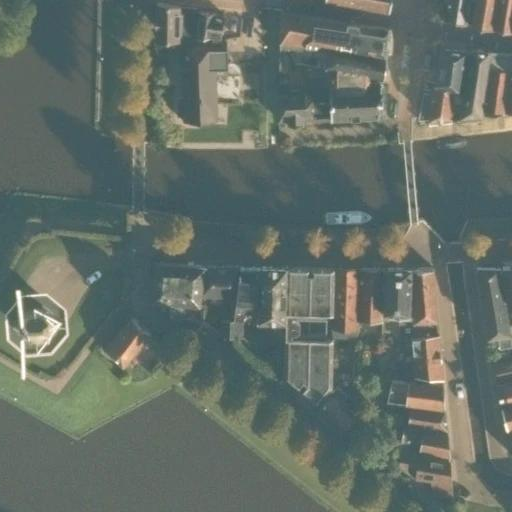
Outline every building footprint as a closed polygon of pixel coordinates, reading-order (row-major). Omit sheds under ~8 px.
[(390,0),(326,0),(355,5),(389,12),(390,0)] [(447,0),(444,18),(445,18),(447,21),(466,24),(470,0),(447,0)] [(492,29),(496,0),(474,0),(471,25),(492,29)] [(511,0),(496,0),(492,29),(511,31),(511,0)] [(177,42),(212,39),(211,37),(203,38),(195,37),(199,12),(196,11),(196,8),(179,6),(156,3),(155,41),(178,40),(177,42)] [(304,47),(318,48),(318,47),(319,43),(385,55),(388,28),(337,20),(310,16),(280,11),(279,42),(287,44),(304,47)] [(212,39),(212,43),(223,41),(222,36),(224,16),(199,12),(195,37),(203,38),(211,37),(212,39)] [(226,42),(212,43),(181,44),(184,116),(216,115),(215,75),(227,74),(226,42)] [(351,74),(349,88),(379,85),(379,79),(383,79),(386,56),(385,55),(319,43),(318,47),(318,48),(317,52),(326,53),(324,69),(328,71),(351,74)] [(452,104),(461,105),(469,49),(467,49),(442,47),(440,47),(434,83),(453,90),(452,104)] [(482,114),(491,52),(469,49),(461,105),(459,116),(482,114)] [(511,67),(511,53),(491,52),(482,114),(492,113),(493,118),(504,117),(511,67)] [(328,71),(324,69),(324,70),(328,71),(329,87),(330,87),(330,102),(313,102),(313,98),(304,90),(277,91),(278,121),(288,121),(288,125),(303,125),(303,120),(330,119),(380,117),(383,85),(379,85),(349,88),(351,74),(328,71)] [(451,117),(452,104),(453,90),(434,83),(426,81),(418,120),(428,119),(451,117)] [(174,321),(175,305),(180,265),(176,264),(155,262),(151,302),(166,303),(165,316),(174,321)] [(200,307),(200,298),(205,266),(184,265),(180,265),(175,305),(174,321),(193,333),(202,322),(183,315),(183,306),(200,307)] [(200,298),(235,299),(239,267),(205,266),(200,298)] [(511,266),(502,267),(509,325),(511,324),(511,266)] [(258,311),(260,267),(239,267),(235,299),(232,318),(233,321),(244,321),(251,321),(251,320),(258,320),(258,311)] [(274,343),(285,343),(286,268),(260,267),(258,311),(258,320),(275,320),(274,343)] [(290,311),(331,314),(334,268),(286,268),(285,343),(285,375),(317,403),(329,386),(330,339),(289,336),(289,333),(294,333),(298,330),(298,320),(294,317),(290,317),(290,311)] [(359,268),(334,268),(331,314),(330,328),(356,330),(357,321),(359,268)] [(359,268),(357,321),(381,321),(383,268),(359,268)] [(410,304),(411,268),(385,268),(383,313),(392,313),(392,314),(399,314),(411,314),(410,304)] [(411,314),(412,319),(412,322),(438,320),(433,268),(411,268),(410,304),(411,314)] [(487,337),(498,336),(500,349),(511,347),(509,334),(505,299),(501,268),(479,268),(476,268),(484,311),(486,332),(487,337)] [(18,311),(17,311),(16,314),(17,315),(18,327),(17,327),(19,330),(28,337),(28,338),(31,339),(32,338),(44,338),(47,336),(54,327),(55,327),(56,324),(55,312),(55,311),(54,308),(53,308),(44,301),(44,300),(41,299),(40,300),(29,301),(28,300),(25,301),(25,302),(18,311)] [(105,351),(122,366),(150,333),(142,326),(142,325),(141,323),(140,324),(132,317),(124,327),(117,335),(112,342),(105,351)] [(232,321),(233,321),(232,318),(222,318),(220,333),(225,337),(230,337),(232,321)] [(404,338),(414,337),(412,322),(412,319),(402,320),(398,321),(398,338),(404,338)] [(203,321),(202,322),(193,333),(216,350),(225,337),(220,333),(203,321)] [(244,321),(233,321),(232,321),(230,337),(243,338),(244,321)] [(441,356),(439,335),(414,337),(404,338),(404,348),(411,347),(412,356),(404,357),(404,358),(441,356)] [(372,350),(382,351),(382,343),(372,342),(372,350)] [(368,350),(356,349),(355,362),(367,363),(368,350)] [(404,358),(404,357),(404,375),(443,379),(441,356),(404,358)] [(497,381),(511,377),(511,361),(494,365),(497,381)] [(386,402),(410,405),(445,409),(443,385),(404,381),(391,380),(386,402)] [(511,381),(496,386),(501,407),(511,404),(511,381)] [(315,411),(341,431),(351,419),(355,414),(359,417),(364,410),(350,400),(351,399),(336,386),(315,411)] [(511,427),(511,404),(501,407),(506,429),(511,427)] [(447,426),(445,409),(410,405),(407,427),(447,432),(447,426)] [(351,419),(341,431),(346,436),(357,423),(351,419)] [(399,453),(400,453),(412,455),(415,438),(420,439),(418,451),(449,456),(447,432),(407,427),(403,426),(399,453)] [(412,455),(400,453),(398,468),(415,470),(415,471),(416,471),(415,479),(431,480),(429,494),(451,497),(451,498),(452,498),(449,461),(412,455)]
